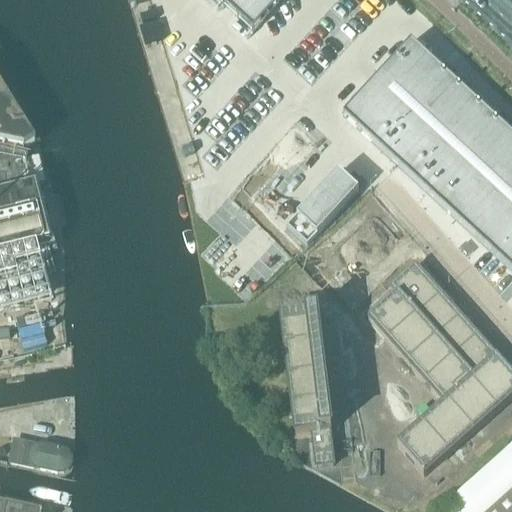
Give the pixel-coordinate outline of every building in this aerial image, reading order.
[(217,0),(254,34),(285,0),(217,0)] [(511,130),(413,40),(344,115),(511,269),(511,130)] [(0,145),(24,150),(35,143),(0,87),(0,145)] [(0,315),(50,303),(36,247),(50,244),(36,187),(44,185),(37,159),(25,162),(23,151),(0,146),(0,315)] [(289,226),(285,230),(307,250),(359,194),(337,174),(334,178),(335,178),(332,181),(331,181),(328,184),(329,186),(322,193),(321,192),(315,199),(316,199),(308,208),(307,207),(307,208),(307,209),(299,218),(298,217),(292,223),(293,224),(290,227),(289,226)] [(368,322),(444,407),(397,449),(423,479),(433,471),(511,400),(511,378),(458,319),(415,270),(391,291),(396,297),(368,322)] [(17,322),(24,345),(55,337),(49,314),(17,322)] [(281,321),(295,439),(311,437),(315,470),(333,467),(329,434),(331,434),(317,316),(281,321)] [(74,445),(6,430),(0,457),(0,466),(9,469),(8,474),(56,484),(66,484),(75,478),(79,468),(79,458),(74,451),(74,445)] [(511,511),(511,444),(511,445),(511,447),(439,511),(511,511)] [(0,511),(41,511),(42,511),(0,502),(0,511)]
